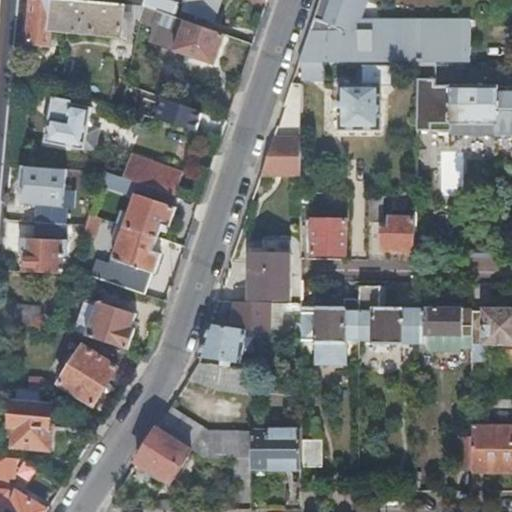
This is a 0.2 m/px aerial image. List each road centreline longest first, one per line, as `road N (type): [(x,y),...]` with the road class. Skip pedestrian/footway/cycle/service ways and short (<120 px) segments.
road 1 (residential): [(79,511),(174,355),(293,0)]
road 2 (residential): [(303,267),(511,270)]
